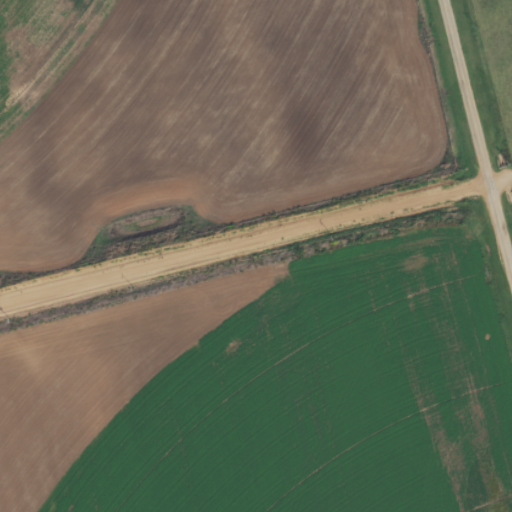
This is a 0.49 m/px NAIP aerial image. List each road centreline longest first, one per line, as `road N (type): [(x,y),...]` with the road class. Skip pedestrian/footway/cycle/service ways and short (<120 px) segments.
road 1 (residential): [(511,174),(0,304)]
road 2 (tertiary): [(511,296),(437,0)]
